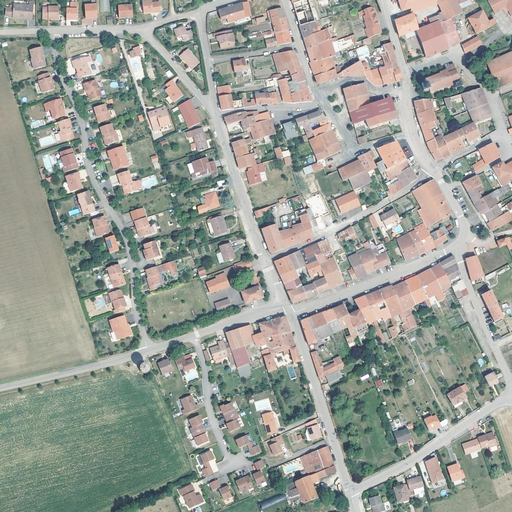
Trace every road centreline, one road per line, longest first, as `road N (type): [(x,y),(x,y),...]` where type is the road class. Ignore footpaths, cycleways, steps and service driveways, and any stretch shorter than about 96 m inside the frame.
road 1 (residential): [(147,351),(128,247),(90,174),(54,31)]
road 2 (residential): [(264,260),(433,171)]
road 3 (tertiary): [(350,494),(291,313)]
road 4 (residential): [(511,393),(350,494)]
road 5 (tertiary): [(453,247),(291,313)]
road 6 (residential): [(216,116),(264,260)]
road 7 (tertiary): [(147,351),(0,388)]
road 8 (tertiary): [(511,386),(453,247)]
road 9 (residential): [(500,134),(486,90),(454,57),(403,74)]
road 10 (residential): [(193,336),(229,459)]
